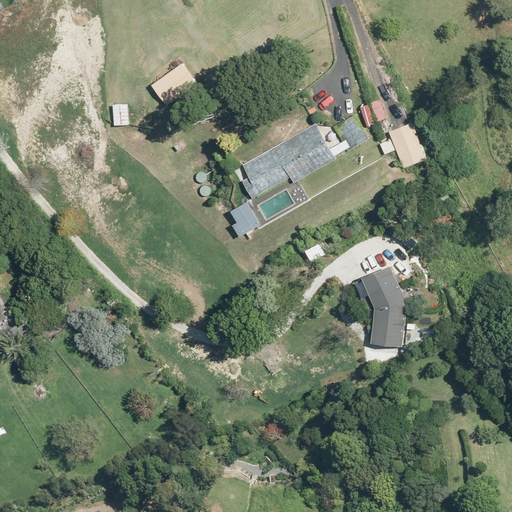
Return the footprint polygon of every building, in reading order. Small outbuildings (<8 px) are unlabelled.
[(187,63),(157,84),(171,105),(201,84),(187,63)] [(133,124),(130,101),(117,103),(119,125),(133,124)] [(371,136),(358,113),(340,123),(350,140),(335,149),(320,123),(246,164),(253,177),(248,180),(257,196),(294,176),(296,183),(341,158),(339,155),(371,136)] [(431,160),(419,122),(393,130),(405,168),(431,160)] [(262,222),(250,202),(235,210),(241,221),(237,223),(243,233),(262,222)] [(397,268),(373,278),(383,305),(378,339),(405,343),(410,303),(397,268)] [(273,339),(256,351),(274,378),(291,367),(273,339)]
